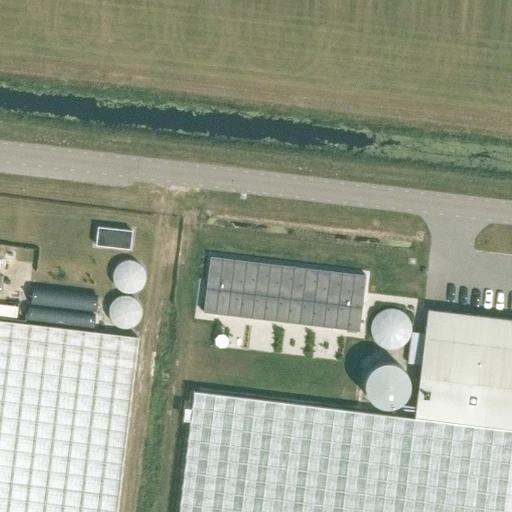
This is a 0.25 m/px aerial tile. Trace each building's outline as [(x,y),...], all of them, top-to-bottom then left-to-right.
[(131,232),(98,228),(96,245),(129,249),(131,232)] [(210,257),(203,313),(359,332),(366,276),(210,257)] [(0,316),(16,319),(18,307),(0,304),(0,316)] [(511,320),(427,310),(414,418),(511,430),(511,320)] [(116,511),(137,338),(0,320),(0,511),(116,511)] [(412,380),(385,351),(360,375),(388,404),(412,380)] [(511,511),(511,430),(414,418),(194,391),(178,511),(511,511)]
